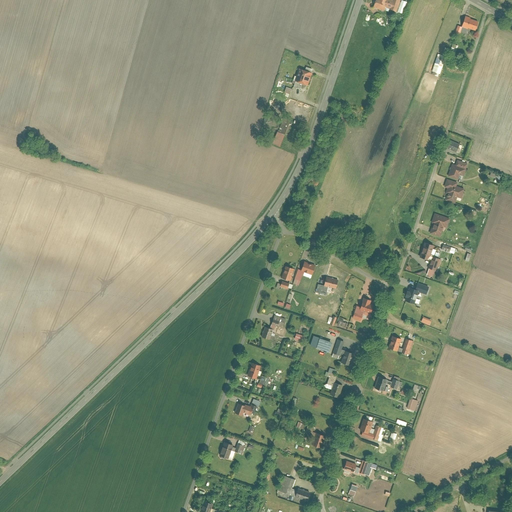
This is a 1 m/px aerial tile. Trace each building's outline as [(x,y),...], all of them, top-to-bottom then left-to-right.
[(373,0),(371,7),(382,11),(384,7),(385,0),(373,0)] [(392,0),(391,0),(385,0),(384,7),(389,9),(392,0)] [(392,0),(389,9),(396,11),(400,0),(392,0)] [(478,21),(465,17),(462,26),(475,30),(478,21)] [(441,55),(437,54),(431,74),(439,76),(446,53),(453,55),(456,45),(452,44),(450,49),(443,47),(441,55)] [(310,73),(298,69),(295,82),(306,86),(310,73)] [(281,122),(278,131),(284,133),(287,124),(281,122)] [(282,135),(275,132),(271,142),(279,144),(282,135)] [(462,145),(451,140),(447,147),(458,153),(462,145)] [(467,163),(457,160),(456,165),(466,168),(467,163)] [(456,165),(452,164),(448,176),(458,179),(460,174),(463,175),(466,168),(456,165)] [(457,182),(447,179),(444,187),(447,188),(445,192),(447,193),(445,200),(455,203),(457,197),(461,198),(464,189),(456,186),(457,182)] [(485,202),(483,208),(480,207),(479,210),(487,212),(489,203),(485,202)] [(450,217),(434,212),(431,222),(433,222),(445,226),(446,227),(450,217)] [(445,226),(433,222),(429,233),(441,237),(445,226)] [(433,244),(424,241),(420,256),(429,259),(433,244)] [(439,258),(432,256),(428,267),(429,267),(436,269),(439,258)] [(315,264),(305,261),(302,270),(304,270),(312,273),(315,264)] [(294,268),(285,265),(281,277),(290,280),(294,268)] [(429,267),(427,274),(434,276),(436,269),(429,267)] [(298,269),(293,283),(299,285),(304,270),(302,270),(298,269)] [(338,279),(326,276),(324,285),(328,286),(336,288),(338,279)] [(426,292),(428,286),(416,282),(414,288),(418,289),(426,292)] [(318,283),(316,291),(326,293),(328,286),(324,285),(318,283)] [(414,303),(418,289),(414,288),(409,286),(408,290),(407,290),(405,296),(406,296),(405,300),(414,303)] [(359,306),(356,305),(352,317),(362,320),(363,318),(368,319),(373,305),(369,304),(371,300),(364,297),(362,303),(361,302),(359,306)] [(285,318),(274,314),(271,323),(275,324),(282,327),(285,318)] [(430,325),(432,320),(422,316),(420,322),(430,325)] [(265,325),(262,336),(269,338),(273,328),(270,327),(265,325)] [(304,335),(296,333),(294,338),(302,341),(304,335)] [(401,338),(392,335),(388,347),(397,350),(398,346),(401,338)] [(332,342),(319,337),(316,347),(329,351),(332,342)] [(414,340),(406,338),(403,348),(402,351),(409,354),(414,340)] [(344,341),(337,339),(333,352),(339,354),(341,349),(344,341)] [(353,353),(345,350),(342,359),(341,361),(349,364),(353,353)] [(261,365),(252,362),(247,375),(257,378),(261,365)] [(334,374),(328,372),(327,376),(329,376),(327,382),(333,384),(334,382),(336,375),(334,374)] [(387,379),(379,376),(375,387),(383,390),(387,379)] [(399,380),(393,378),(390,386),(397,388),(398,385),(399,380)] [(343,385),(334,382),(333,384),(330,393),(339,396),(343,385)] [(418,400),(410,397),(407,407),(415,410),(418,400)] [(251,407),(238,402),(235,412),(242,414),(243,411),(249,413),(250,411),(251,407)] [(366,418),(364,418),(360,429),(363,430),(369,432),(373,421),(372,420),(366,418)] [(305,423),(298,421),(296,428),(302,430),(305,423)] [(377,438),(381,427),(377,425),(374,434),(373,437),(377,438)] [(361,435),(372,439),(373,437),(374,434),(369,432),(363,430),(361,435)] [(324,434),(316,432),(312,445),(319,447),(324,434)] [(233,444),(224,441),(219,455),(228,458),(233,444)] [(245,445),(238,443),(235,451),(242,454),(245,445)] [(364,473),(368,461),(362,459),(358,471),(364,473)] [(356,463),(346,460),(344,468),(354,472),(355,466),(356,463)] [(371,462),(368,461),(364,473),(369,475),(372,467),(370,466),(371,462)] [(295,479),(283,475),(278,490),(291,494),(292,488),(295,479)] [(308,500),(310,492),(297,488),(296,489),(294,495),(308,500)] [(209,511),(212,503),(203,500),(200,510),(206,511),(209,511)]
